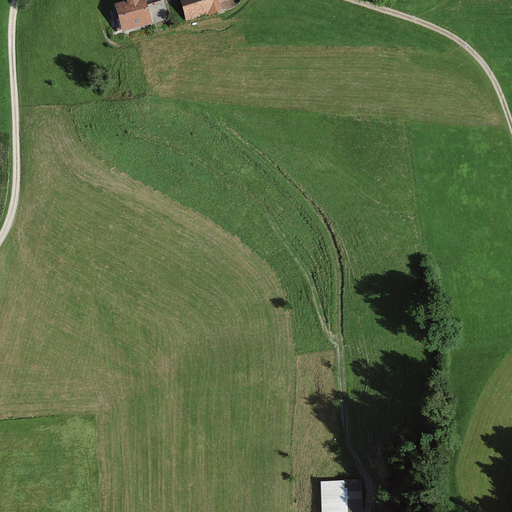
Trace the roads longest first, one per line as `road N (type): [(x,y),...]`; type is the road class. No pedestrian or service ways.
road 1 (track): [(16,0),(16,194),(0,240)]
road 2 (track): [(511,126),(473,50),(450,33),(354,0)]
